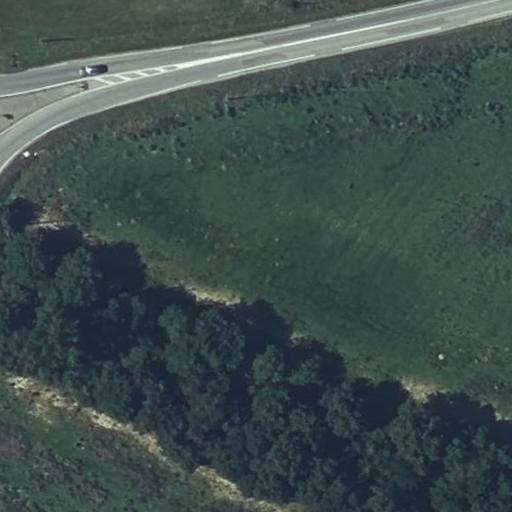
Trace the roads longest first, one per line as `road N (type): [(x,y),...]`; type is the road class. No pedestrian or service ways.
road 1 (secondary): [(497,0),(227,56)]
road 2 (secondary): [(0,152),(85,101),(227,56)]
road 3 (secondary): [(227,56),(0,84)]
